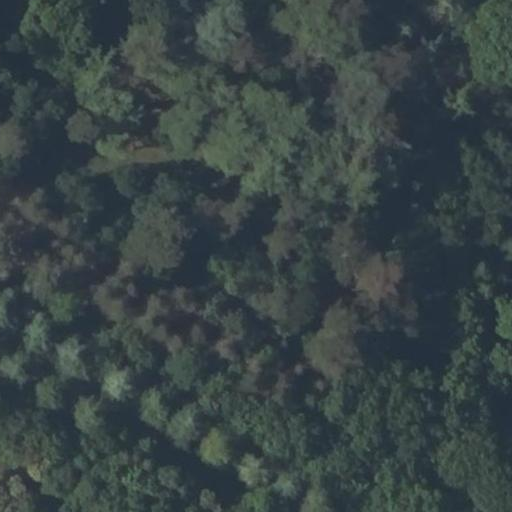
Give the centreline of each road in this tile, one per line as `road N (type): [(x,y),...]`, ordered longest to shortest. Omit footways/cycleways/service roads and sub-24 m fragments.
road 1 (track): [(511,177),(244,357),(40,511)]
road 2 (track): [(322,0),(511,141)]
